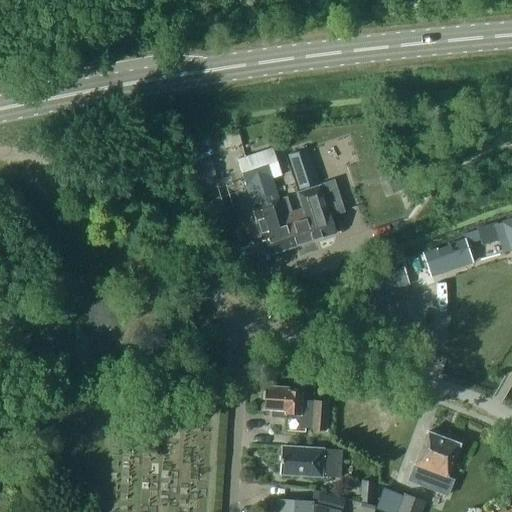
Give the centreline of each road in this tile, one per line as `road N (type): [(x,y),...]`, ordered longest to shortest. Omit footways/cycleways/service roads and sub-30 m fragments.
road 1 (primary): [(511,35),(168,77),(0,109)]
road 2 (residential): [(228,511),(235,323),(451,395),(511,433)]
